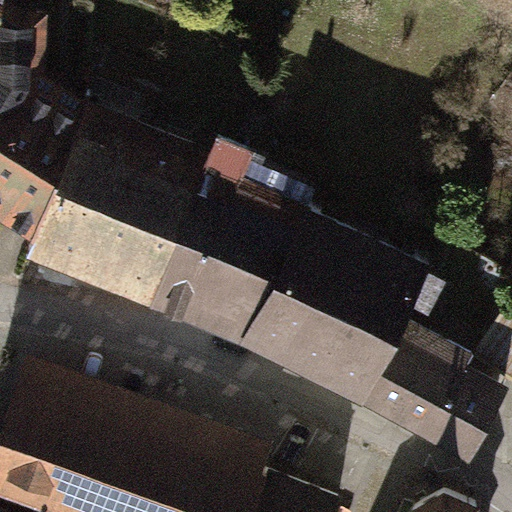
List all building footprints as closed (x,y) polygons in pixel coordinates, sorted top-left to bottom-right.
[(0,0),(0,195),(31,209),(71,98),(22,62),(31,15),(15,0),(0,0)] [(64,227),(158,275),(197,147),(71,98),(31,209),(64,227)] [(158,275),(366,368),(401,304),(435,236),(233,160),(244,125),(208,112),(197,147),(158,275)] [(511,302),(484,347),(511,363),(511,302)] [(401,304),(366,368),(477,441),(507,375),(470,354),(475,344),(401,304)] [(30,352),(23,373),(267,458),(273,440),(30,352)] [(9,407),(0,431),(0,487),(64,511),(329,511),(340,484),(267,458),(23,373),(18,382),(9,407)] [(474,511),(473,510),(439,496),(425,497),(418,502),(413,507),(407,511),(474,511)]
